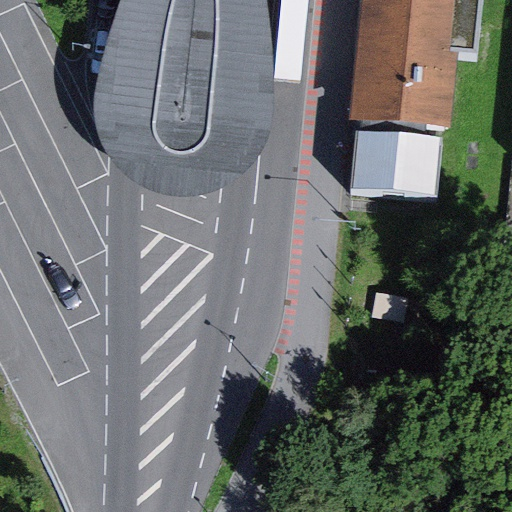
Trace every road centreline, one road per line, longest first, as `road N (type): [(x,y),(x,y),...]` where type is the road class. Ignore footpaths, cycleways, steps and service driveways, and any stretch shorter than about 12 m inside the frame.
road 1 (primary): [(157,511),(241,209),(258,0)]
road 2 (primary): [(148,0),(125,195),(130,511)]
